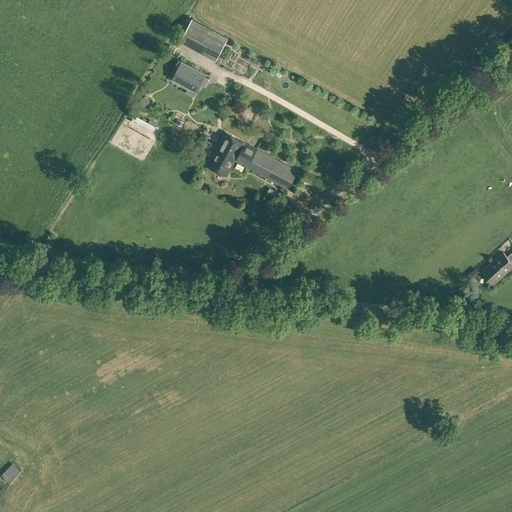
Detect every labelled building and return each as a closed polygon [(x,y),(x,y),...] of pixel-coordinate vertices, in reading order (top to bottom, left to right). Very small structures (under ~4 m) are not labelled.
[(179,41),(216,60),(228,37),(192,18),(179,41)] [(180,64),(171,81),(195,94),(198,86),(203,89),(207,81),(203,78),(204,77),(180,64)] [(139,100),(144,106),(150,101),(145,95),(139,100)] [(147,126),(153,129),(156,122),(151,119),(147,126)] [(235,161),(288,189),(298,171),(225,131),(206,165),(227,176),(235,161)] [(275,200),(279,193),(272,189),(268,196),(275,200)] [(511,252),(507,256),(503,252),(482,271),(493,284),(511,266),(511,252)] [(478,275),(474,271),(470,274),(474,279),(478,275)] [(1,475),(8,482),(20,471),(12,463),(1,475)]
